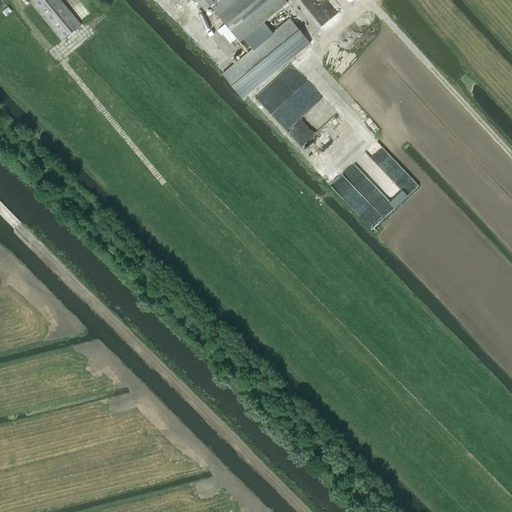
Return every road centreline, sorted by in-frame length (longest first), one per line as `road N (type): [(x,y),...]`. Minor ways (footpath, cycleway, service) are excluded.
road 1 (track): [(29,241),(304,511)]
road 2 (track): [(293,0),(331,35),(374,9),(511,154)]
